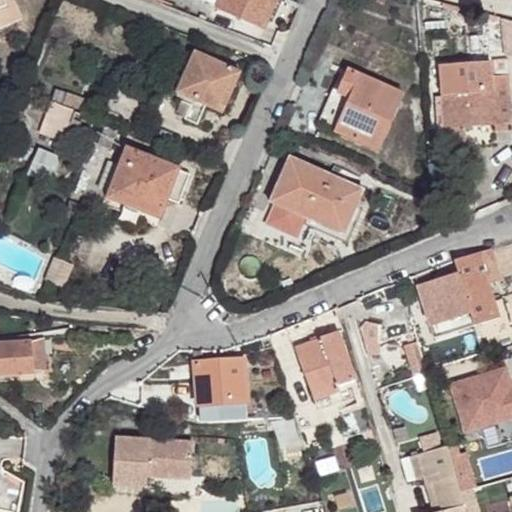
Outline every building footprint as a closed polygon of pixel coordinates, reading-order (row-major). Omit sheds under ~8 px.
[(0,0),(0,29),(22,20),(13,0),(0,0)] [(201,0),(218,6),(217,8),(263,28),(275,0),(201,0)] [(195,53),(177,94),(183,97),(206,107),(222,114),(240,73),(195,53)] [(443,136),(444,150),(465,148),(464,128),(510,125),(507,86),(492,87),(492,77),(491,63),(439,66),(444,130),(438,130),(439,137),(443,136)] [(376,152),(402,95),(348,70),(340,88),(352,94),(334,133),(376,152)] [(492,77),(492,87),(507,86),(507,76),(492,77)] [(340,88),(322,128),(334,133),(352,94),(340,88)] [(56,91),(52,101),(84,113),(88,102),(56,91)] [(206,107),(183,97),(176,113),(180,114),(178,117),(197,125),(206,107)] [(51,103),(40,134),(64,143),(70,125),(101,136),(105,124),(51,103)] [(101,136),(98,146),(111,150),(118,129),(105,124),(101,136)] [(126,148),(106,198),(126,206),(120,221),(135,226),(140,212),(160,219),(167,200),(179,204),(190,174),(178,171),(179,169),(126,148)] [(343,236),(363,190),(289,158),(269,204),(274,206),(266,226),(297,239),(304,224),(306,220),(343,236)] [(343,236),(306,220),(304,224),(340,241),(343,236)] [(417,286),(429,326),(469,313),(473,325),(498,317),(487,283),(500,280),(499,277),(511,272),(511,244),(454,262),(457,274),(417,286)] [(61,294),(72,272),(54,263),(43,286),(61,294)] [(416,333),(404,296),(379,304),(379,329),(366,322),(360,329),(369,355),(381,355),(381,343),(416,333)] [(469,313),(429,326),(433,338),(473,325),(469,313)] [(511,330),(494,335),(497,350),(511,345),(511,330)] [(338,334),(295,350),(308,387),(333,377),(337,388),(356,381),(338,334)] [(0,375),(45,372),(42,338),(29,342),(0,344),(0,375)] [(418,342),(404,346),(413,375),(427,370),(418,342)] [(248,418),(244,361),(193,364),(197,421),(248,418)] [(511,384),(507,368),(451,384),(465,433),(511,420),(511,384)] [(413,379),(418,392),(430,387),(425,374),(413,379)] [(308,387),(313,402),(339,392),(337,388),(333,377),(308,387)] [(299,431),(306,450),(333,442),(328,422),(299,431)] [(192,443),(115,438),(112,485),(146,487),(146,478),(190,480),(192,443)] [(465,511),(447,447),(410,457),(416,480),(423,478),(429,476),(439,511),(465,511)] [(423,478),(432,511),(439,511),(429,476),(423,478)]
